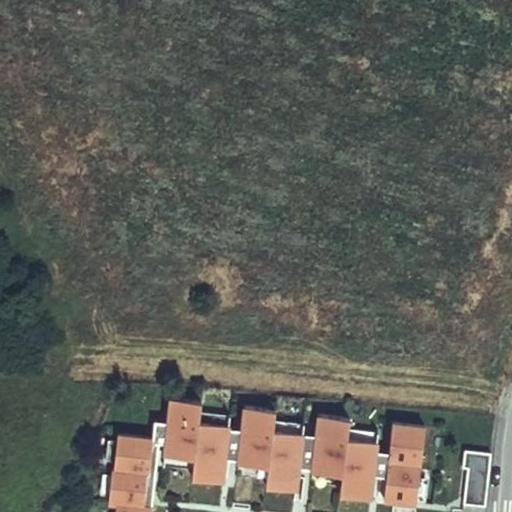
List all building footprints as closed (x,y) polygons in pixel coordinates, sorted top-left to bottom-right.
[(229,426),(198,422),(199,412),(200,403),(169,400),(166,426),(165,442),(163,456),(194,459),(192,478),(223,481),(225,456),(228,431),(229,426)] [(300,466),(303,437),(303,433),(272,430),(274,411),(243,408),(241,432),(238,457),(238,463),(269,466),(268,476),(267,486),(298,489),(300,466)] [(199,412),(198,422),(229,426),(230,416),(199,412)] [(372,439),(347,437),(348,427),(349,417),(318,414),(316,439),(313,468),(313,470),(343,473),(341,495),(371,498),(374,473),(376,453),(377,440),(372,439)] [(273,420),(272,430),(303,433),(304,423),(273,420)] [(421,475),(426,424),(392,421),(389,455),(387,474),(384,497),(418,501),(418,499),(421,475)] [(147,474),(145,491),(155,492),(160,441),(165,442),(166,426),(154,425),(152,440),(149,474),(147,474)] [(348,427),(347,437),(372,439),(373,429),(348,427)] [(241,432),(228,431),(225,456),(238,457),(241,432)] [(152,440),(117,436),(116,441),(114,462),(111,476),(109,497),(108,504),(118,505),(116,511),(152,511),(153,509),(144,508),(145,491),(147,474),(149,474),(152,440)] [(316,439),(303,437),(300,466),(313,468),(316,439)] [(116,441),(106,440),(104,461),(114,462),(116,441)] [(439,503),(480,510),(490,450),(449,443),(439,503)] [(389,455),(376,453),(374,473),(387,474),(389,455)] [(269,466),(238,463),(237,473),(268,476),(269,466)] [(111,476),(101,475),(99,496),(109,497),(111,476)] [(418,499),(428,500),(431,476),(421,475),(418,499)] [(418,501),(384,497),(383,508),(417,511),(418,501)]
